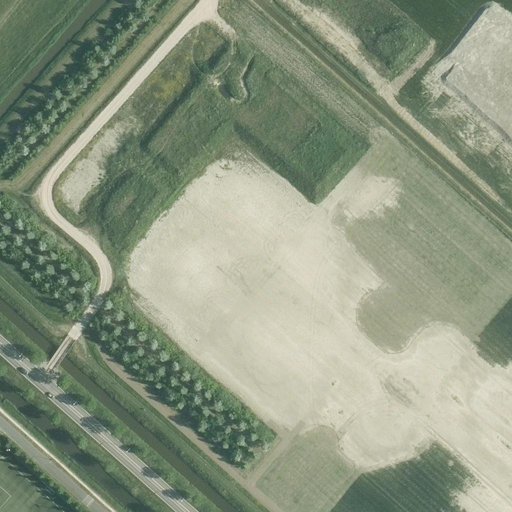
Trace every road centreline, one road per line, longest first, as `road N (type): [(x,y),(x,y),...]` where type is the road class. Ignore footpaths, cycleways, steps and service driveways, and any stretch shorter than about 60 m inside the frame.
road 1 (track): [(41,380),(101,293),(106,270),(89,243),(50,212),(45,189),(203,5)]
road 2 (secondary): [(184,511),(0,342)]
road 3 (track): [(0,136),(122,0)]
road 4 (residential): [(99,511),(0,421)]
